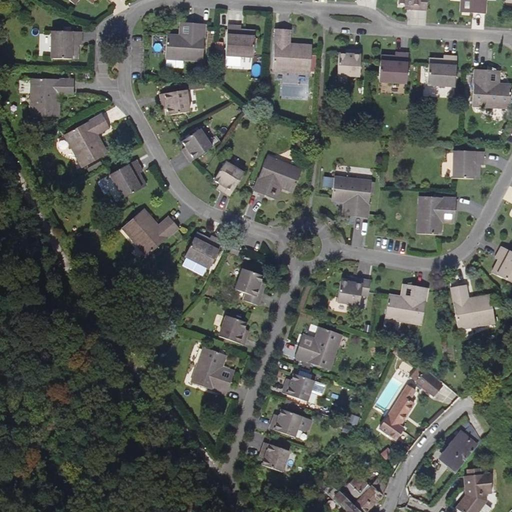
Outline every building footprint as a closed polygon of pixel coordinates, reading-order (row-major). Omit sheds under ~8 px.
[(427,10),(427,0),(397,0),(398,4),(409,5),(409,9),(427,10)] [(472,1),(463,0),(461,0),(460,13),(471,13),(472,1)] [(463,0),(472,1),(471,13),(485,14),(485,0),(463,0)] [(191,24),(180,23),(180,36),(190,37),(191,24)] [(203,62),(205,24),(191,24),(190,37),(180,36),(167,35),(165,59),(203,62)] [(253,58),(254,37),(240,36),(240,30),(241,27),(227,26),(225,56),(253,58)] [(310,74),(311,51),(289,49),(290,44),(290,30),(275,29),(272,72),(310,74)] [(81,46),(82,32),(51,31),(51,59),(72,60),(72,45),(78,46),(81,46)] [(359,78),(361,51),(350,50),(350,55),(338,54),(337,76),(359,78)] [(406,85),(408,54),(395,53),(395,57),(394,62),(380,62),(379,83),(406,85)] [(455,88),(457,58),(443,57),(443,60),(443,66),(428,65),(427,86),(455,88)] [(498,84),(488,83),(488,71),(476,70),(472,107),(510,109),(511,85),(498,84)] [(499,71),(488,71),(488,83),(498,84),(499,71)] [(74,95),(74,80),(31,79),(31,82),(20,81),(20,94),(30,94),(30,117),(54,117),(54,95),(74,95)] [(189,112),(186,90),(160,95),(162,105),(166,104),(168,116),(189,112)] [(97,135),(109,128),(102,114),(64,135),(82,168),(103,157),(92,137),(97,135)] [(191,162),(212,148),(200,129),(182,142),(188,151),(184,154),(191,162)] [(97,135),(92,137),(103,157),(108,154),(97,135)] [(483,165),(483,152),(453,151),(453,179),(473,179),(473,165),(479,165),(483,165)] [(293,193),(302,170),(266,157),(253,191),(266,196),(271,184),(281,188),(293,193)] [(139,174),(142,172),(136,160),(109,175),(123,199),(141,189),(134,177),(139,174)] [(230,196),(244,173),(225,162),(213,181),(223,187),(221,190),(230,196)] [(146,186),(139,174),(134,177),(141,189),(146,186)] [(367,218),(371,181),(334,177),(331,201),(344,203),(355,204),(354,217),(367,218)] [(281,188),(271,184),(266,196),(276,200),(281,188)] [(441,223),(442,212),(455,213),(456,199),(419,197),(417,234),(441,235),(441,223)] [(355,204),(344,203),(343,216),(354,217),(355,204)] [(158,226),(143,209),(140,213),(154,229),(158,226)] [(455,213),(442,212),(441,223),(454,224),(455,213)] [(146,257),(179,228),(169,217),(158,226),(154,229),(140,213),(122,228),(146,257)] [(196,233),(194,238),(206,245),(209,239),(196,233)] [(209,269),(222,242),(211,236),(209,239),(206,245),(194,238),(184,257),(209,269)] [(238,255),(241,247),(232,244),(229,252),(238,255)] [(511,283),(511,252),(501,247),(495,259),(498,261),(503,263),(497,276),(511,283)] [(503,263),(498,261),(492,273),(497,276),(503,263)] [(263,289),(259,287),(263,276),(243,269),(235,290),(245,293),(243,301),(257,306),(263,289)] [(368,296),(371,282),(353,278),(352,283),(340,281),(337,302),(359,306),(361,295),(368,296)] [(412,299),(414,286),(403,284),(401,297),(412,299)] [(495,323),(491,300),(469,304),(468,299),(466,285),(450,288),(458,330),(495,323)] [(421,325),(428,288),(414,286),(412,299),(401,297),(389,295),(384,319),(421,325)] [(491,300),(490,295),(468,299),(469,304),(491,300)] [(244,345),(247,335),(243,334),(247,323),(226,316),(218,337),(244,345)] [(329,370),(342,335),(319,327),(315,339),(311,349),(299,345),(294,358),(329,370)] [(303,335),(299,345),(311,349),(315,339),(303,335)] [(401,359),(406,354),(396,346),(394,352),(401,359)] [(222,367),(226,355),(203,347),(191,383),(226,395),(231,382),(218,378),(222,367)] [(231,382),(234,372),(222,367),(218,378),(231,382)] [(424,372),(419,368),(411,377),(416,382),(424,372)] [(437,382),(438,380),(426,370),(425,371),(437,382)] [(437,382),(425,371),(424,372),(416,382),(433,397),(442,386),(437,382)] [(310,392),(314,381),(294,374),(290,385),(286,383),(282,393),(307,402),(310,392)] [(321,396),(325,385),(314,381),(310,392),(321,396)] [(407,386),(379,429),(395,440),(404,429),(400,426),(414,404),(409,401),(415,391),(407,386)] [(312,420),(281,409),(277,420),(273,419),(269,429),(294,438),(297,430),(306,433),(309,430),(312,420)] [(428,423),(431,426),(445,412),(442,409),(428,423)] [(476,447),(481,442),(477,436),(470,424),(466,417),(454,428),(457,431),(461,434),(476,447)] [(442,457),(458,470),(476,447),(461,434),(449,449),(442,457)] [(282,472),(289,451),(265,442),(261,453),(265,454),(261,465),(282,472)] [(466,495),(456,509),(459,511),(478,511),(487,501),(486,494),(492,493),(490,474),(480,475),(480,469),(467,470),(468,476),(464,477),(465,490),(467,490),(468,495),(466,495)] [(321,476),(326,481),(330,477),(325,472),(321,476)] [(353,505),(360,511),(367,511),(371,508),(383,496),(382,495),(386,488),(376,480),(372,484),(370,487),(367,485),(368,484),(358,474),(345,487),(358,500),(353,505)] [(329,494),(334,499),(339,494),(337,492),(334,488),(329,494)] [(360,511),(353,505),(340,493),(339,494),(334,499),(333,501),(335,503),(337,501),(347,511),(346,511),(360,511)]
